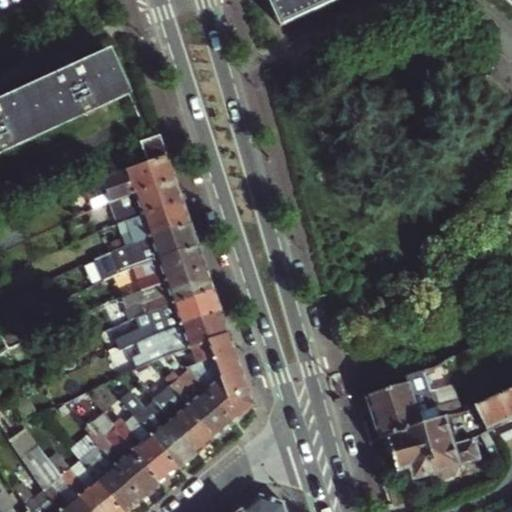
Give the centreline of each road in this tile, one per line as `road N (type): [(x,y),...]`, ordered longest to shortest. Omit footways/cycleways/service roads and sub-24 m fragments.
road 1 (secondary): [(348,511),(202,0)]
road 2 (secondary): [(161,0),(300,428)]
road 3 (residential): [(300,428),(198,511)]
